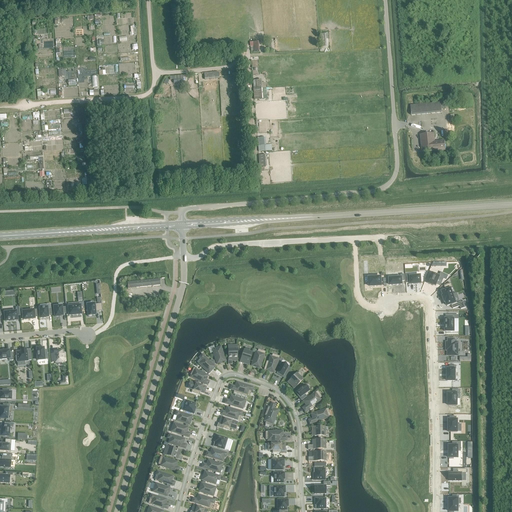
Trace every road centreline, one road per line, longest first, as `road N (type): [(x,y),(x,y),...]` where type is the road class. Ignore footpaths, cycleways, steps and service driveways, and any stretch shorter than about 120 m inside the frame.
road 1 (residential): [(434,511),(428,299),(363,301),(354,237),(218,245),(183,256)]
road 2 (unclassified): [(181,224),(183,209),(377,190),(392,180),(385,0)]
road 3 (residential): [(176,511),(208,410),(228,374),(272,387),(292,407),(302,511)]
road 4 (tertiary): [(236,221),(511,204)]
road 5 (residential): [(117,511),(181,292),(183,256)]
road 6 (residential): [(0,337),(81,330),(87,336),(108,323),(124,265),(183,256)]
road 7 (tertiary): [(0,236),(181,224)]
road 8 (residential): [(153,74),(150,92),(139,96),(22,105)]
